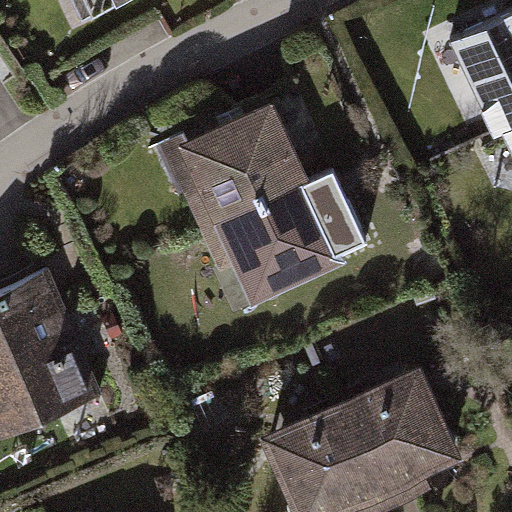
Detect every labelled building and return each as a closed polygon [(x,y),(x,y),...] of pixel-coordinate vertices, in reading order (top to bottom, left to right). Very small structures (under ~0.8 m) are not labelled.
[(62,0),(79,37),(159,0),(62,0)] [(511,19),(444,53),(486,136),(511,122),(511,19)] [(166,162),(205,246),(310,198),(271,114),(166,162)] [(511,122),(486,136),(511,186),(511,122)] [(310,198),(205,246),(248,336),(350,288),(310,198)] [(0,457),(121,403),(60,267),(0,293),(0,457)] [(339,407),(380,503),(458,470),(417,374),(339,407)] [(251,445),(279,511),(358,511),(380,503),(339,407),(251,445)]
